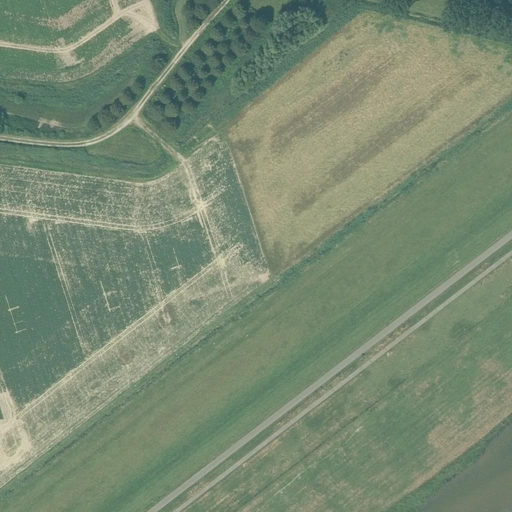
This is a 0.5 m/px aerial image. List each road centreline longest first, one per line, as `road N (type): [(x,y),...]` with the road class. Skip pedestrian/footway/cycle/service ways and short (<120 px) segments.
road 1 (unclassified): [(151,511),(511,234)]
road 2 (unknown): [(254,511),(511,312)]
road 3 (track): [(0,136),(94,143),(123,125),(226,0)]
